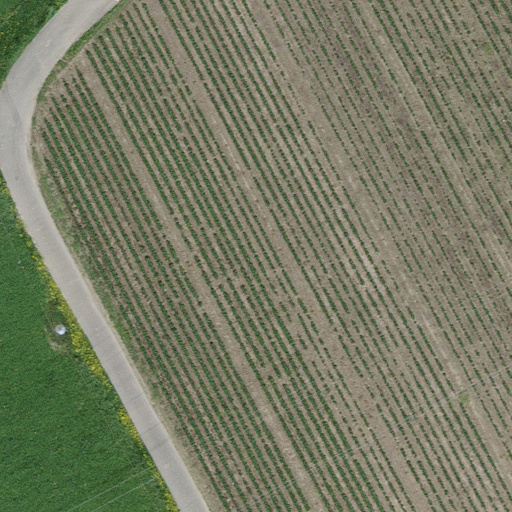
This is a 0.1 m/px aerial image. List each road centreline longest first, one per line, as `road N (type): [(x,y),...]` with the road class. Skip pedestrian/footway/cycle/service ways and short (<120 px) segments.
road 1 (track): [(196,511),(13,160)]
road 2 (residential): [(93,0),(33,66),(11,128),(13,160)]
